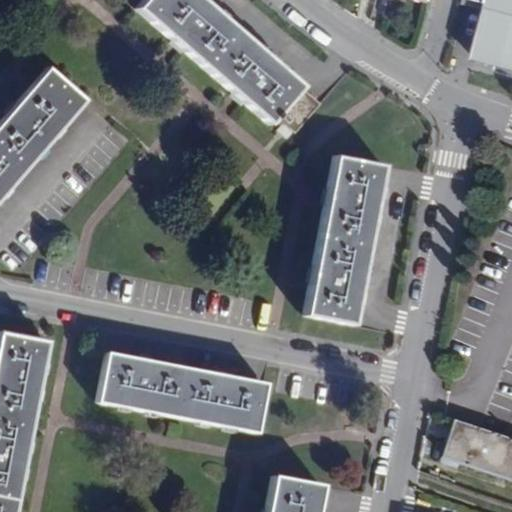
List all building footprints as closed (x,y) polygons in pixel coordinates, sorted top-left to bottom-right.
[(294,130),(319,102),(199,0),(143,0),(134,11),(167,39),(267,124),(272,119),(279,124),(274,130),(283,138),(287,134),(292,128),(294,130)] [(511,0),(487,0),(487,2),(490,2),(476,53),(511,63),(511,0)] [(0,120),(0,197),(80,105),(83,101),(45,69),(0,120)] [(106,100),(112,114),(138,103),(132,89),(106,100)] [(303,316),(361,326),(392,165),(332,155),(326,190),(310,277),(303,316)] [(0,511),(10,511),(44,342),(0,333),(0,511)] [(259,376),(100,346),(91,397),(250,424),(259,376)] [(511,476),(511,441),(461,425),(451,457),(511,476)] [(315,511),(321,485),(270,476),(262,511),(315,511)]
